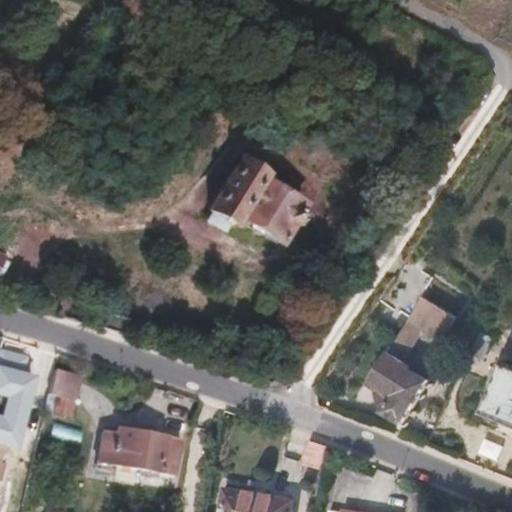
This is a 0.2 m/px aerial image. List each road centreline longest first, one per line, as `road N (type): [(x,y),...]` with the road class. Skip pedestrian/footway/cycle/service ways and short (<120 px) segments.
road 1 (unclassified): [(508,68),(286,407)]
road 2 (tertiary): [(286,407),(0,317)]
road 3 (tertiary): [(511,499),(286,407)]
road 4 (unclassified): [(396,0),(508,68)]
